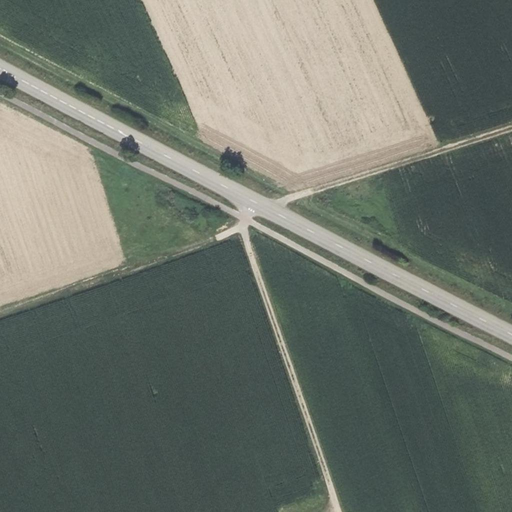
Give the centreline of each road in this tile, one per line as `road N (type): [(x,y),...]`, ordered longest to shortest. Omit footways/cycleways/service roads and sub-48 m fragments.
road 1 (secondary): [(0,69),(511,334)]
road 2 (track): [(0,311),(215,238),(252,211),(511,126)]
road 3 (track): [(240,226),(339,511)]
